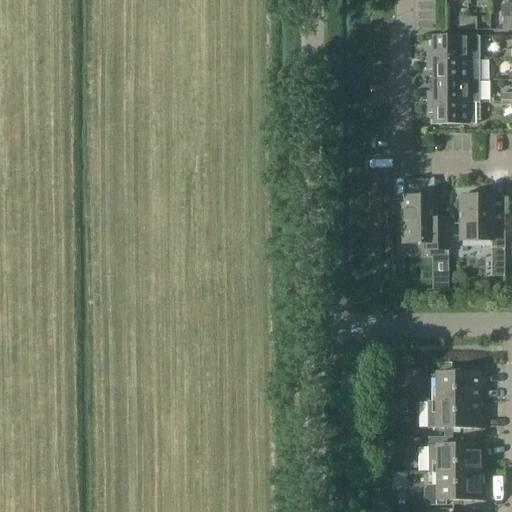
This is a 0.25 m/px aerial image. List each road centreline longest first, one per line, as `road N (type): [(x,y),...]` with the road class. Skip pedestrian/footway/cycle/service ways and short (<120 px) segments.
road 1 (unclassified): [(318,328),(314,0)]
road 2 (residential): [(403,0),(404,165),(511,164)]
road 3 (residential): [(318,328),(511,329)]
road 4 (unclassified): [(319,511),(318,328)]
